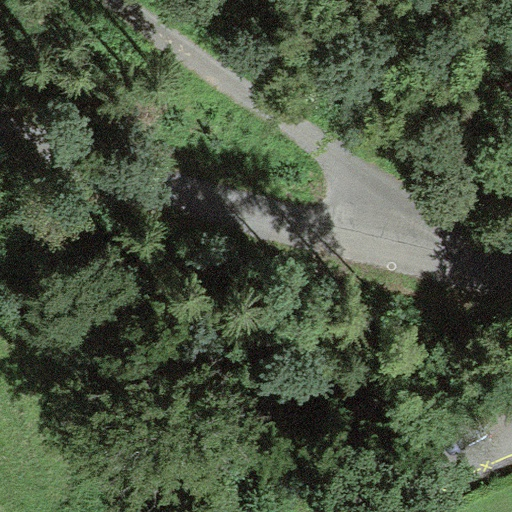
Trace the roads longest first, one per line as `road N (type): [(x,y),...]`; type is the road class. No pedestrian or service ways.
road 1 (residential): [(0,134),(270,219),(511,267)]
road 2 (track): [(118,0),(355,172),(429,245)]
road 3 (residential): [(511,444),(369,511)]
